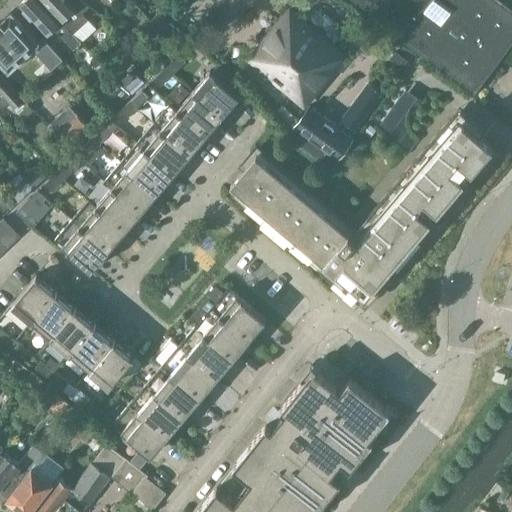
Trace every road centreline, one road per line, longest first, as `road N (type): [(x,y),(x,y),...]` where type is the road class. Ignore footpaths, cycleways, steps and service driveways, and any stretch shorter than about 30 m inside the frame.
road 1 (residential): [(330,309),(198,196),(105,303)]
road 2 (residential): [(330,309),(171,511)]
road 3 (residential): [(446,404),(469,273),(483,236),(511,199)]
road 4 (residential): [(446,404),(330,309)]
road 5 (residential): [(105,303),(33,243),(0,281)]
road 6 (residential): [(366,511),(446,404)]
